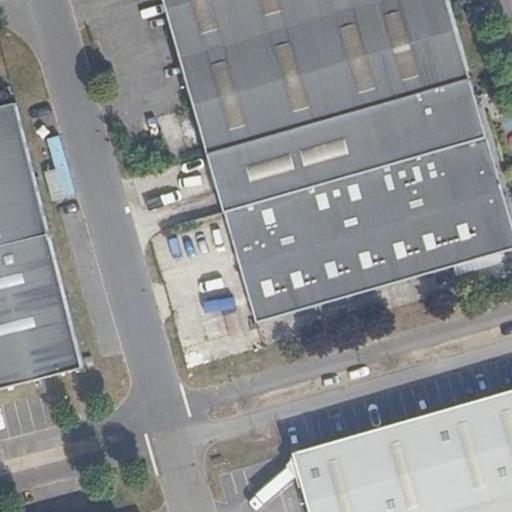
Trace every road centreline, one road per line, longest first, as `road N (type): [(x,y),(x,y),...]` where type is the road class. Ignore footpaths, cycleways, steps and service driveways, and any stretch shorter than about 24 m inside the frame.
road 1 (unclassified): [(164,407),(46,0)]
road 2 (unclassified): [(511,307),(164,407)]
road 3 (unclassified): [(174,441),(511,346)]
road 4 (unclassified): [(0,486),(174,441)]
road 5 (unclassified): [(164,407),(0,449)]
